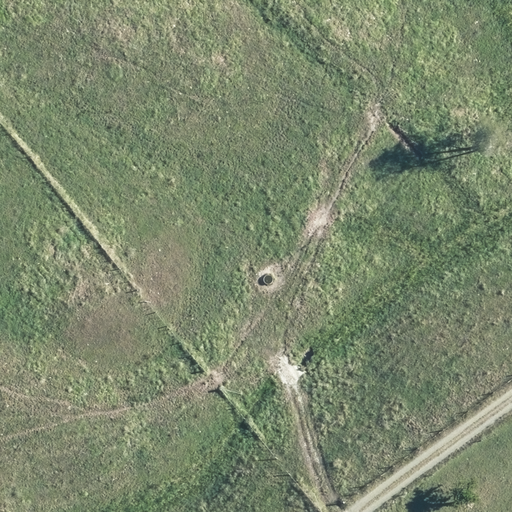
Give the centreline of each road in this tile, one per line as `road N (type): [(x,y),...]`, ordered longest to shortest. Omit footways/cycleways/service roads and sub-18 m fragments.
road 1 (track): [(353,511),(511,399)]
road 2 (track): [(269,369),(326,511)]
